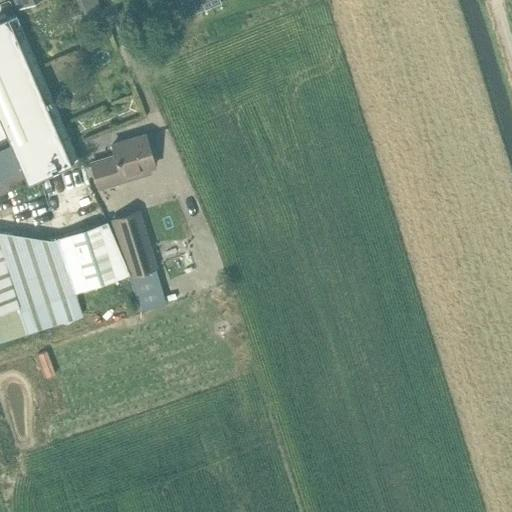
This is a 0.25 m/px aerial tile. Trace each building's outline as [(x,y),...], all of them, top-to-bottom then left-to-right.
[(14,0),(18,9),(38,0),(14,0)] [(97,0),(82,0),(88,12),(100,6),(97,0)] [(175,0),(183,18),(220,2),(218,0),(175,0)] [(0,119),(11,144),(0,148),(0,192),(27,181),(27,182),(78,160),(15,12),(0,18),(0,119)] [(112,145),(115,156),(91,163),(99,188),(127,174),(130,178),(138,175),(138,170),(155,165),(145,135),(112,145)] [(103,190),(107,200),(122,195),(118,184),(103,190)] [(153,268),(156,267),(138,209),(110,218),(128,276),(130,275),(153,268)] [(57,237),(75,291),(125,275),(107,221),(57,237)] [(0,314),(16,309),(0,254),(0,314)] [(174,259),(170,266),(174,277),(186,273),(181,257),(174,259)] [(153,268),(130,275),(141,311),(164,304),(153,268)]
